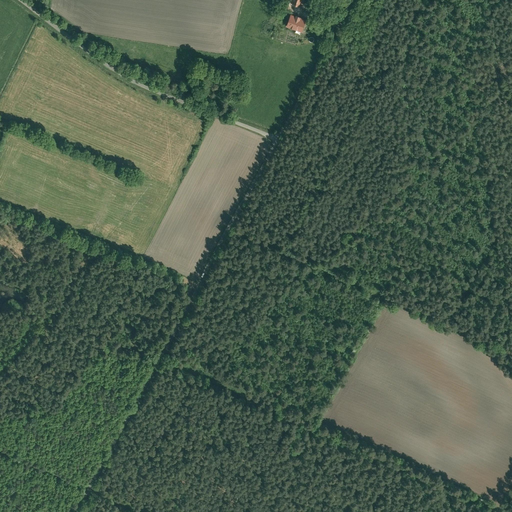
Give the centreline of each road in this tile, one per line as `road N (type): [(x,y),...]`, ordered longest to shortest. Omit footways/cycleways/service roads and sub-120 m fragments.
road 1 (unclassified): [(349,0),(275,138),(134,83),(18,0)]
road 2 (track): [(275,138),(71,511)]
